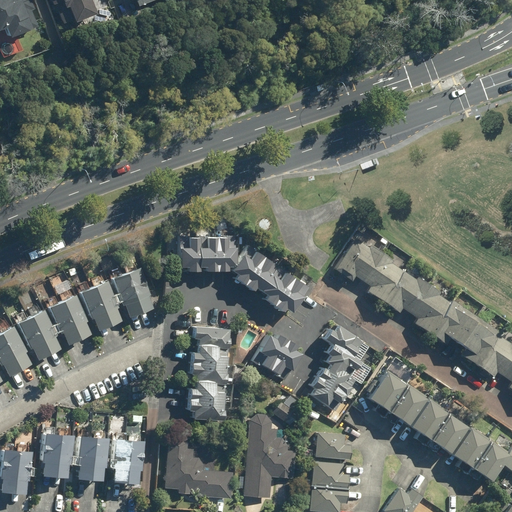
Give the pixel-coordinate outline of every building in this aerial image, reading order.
[(0,0),(0,41),(41,26),(30,0),(0,0)] [(47,0),(56,24),(106,5),(103,0),(47,0)] [(325,82),(315,86),(316,91),(327,87),(325,82)] [(373,160),(360,164),(362,170),(375,166),(373,160)] [(511,340),(390,259),(392,256),(355,231),(331,267),(351,280),(355,273),(370,283),(366,290),(398,311),(401,307),(416,317),(413,321),(443,341),(447,336),(468,349),(464,355),(494,375),(497,372),(510,380),(507,384),(511,386),(511,340)] [(176,236),(177,269),(229,268),(228,234),(176,236)] [(244,247),(226,274),(285,312),(303,285),(244,247)] [(146,307),(131,269),(105,280),(120,318),(146,307)] [(94,278),(71,291),(93,329),(116,316),(94,278)] [(82,334),(67,297),(42,306),(60,342),(82,334)] [(34,307),(6,325),(29,361),(57,343),(34,307)] [(225,327),(189,325),(185,418),(221,420),(225,327)] [(321,325),(317,338),(353,352),(358,339),(321,325)] [(0,374),(1,376),(21,366),(2,329),(0,329),(0,374)] [(264,333),(247,362),(280,381),(297,352),(264,333)] [(329,405),(352,364),(327,349),(303,390),(329,405)] [(385,369),(367,397),(405,421),(423,394),(385,369)] [(426,399),(408,427),(449,452),(466,425),(426,399)] [(276,402),(268,412),(285,425),(293,414),(276,402)] [(266,476),(289,478),(292,439),(268,437),(269,419),(245,418),(241,495),(265,496),(266,476)] [(455,493),(469,475),(480,483),(484,478),(491,483),(503,466),(511,472),(511,440),(502,433),(498,439),(472,421),(449,454),(456,458),(451,465),(444,460),(437,469),(446,476),(441,482),(455,493)] [(311,431),(309,456),(346,459),(348,434),(311,431)] [(61,479),(64,437),(35,435),(32,477),(61,479)] [(94,482),(98,439),(72,437),(69,479),(94,482)] [(132,483),(134,442),(105,440),(104,482),(132,483)] [(228,471),(186,468),(188,442),(162,440),(158,492),(178,493),(178,494),(226,498),(228,471)] [(0,492),(20,494),(23,452),(0,450),(0,492)] [(309,478),(310,478),(309,485),(343,488),(344,476),(337,475),(338,464),(310,461),(309,478)] [(387,511),(411,511),(422,494),(400,481),(383,510),(387,511)] [(309,488),(307,509),(339,511),(341,490),(309,488)] [(511,511),(511,492),(507,501),(496,494),(484,511),(511,511)]
